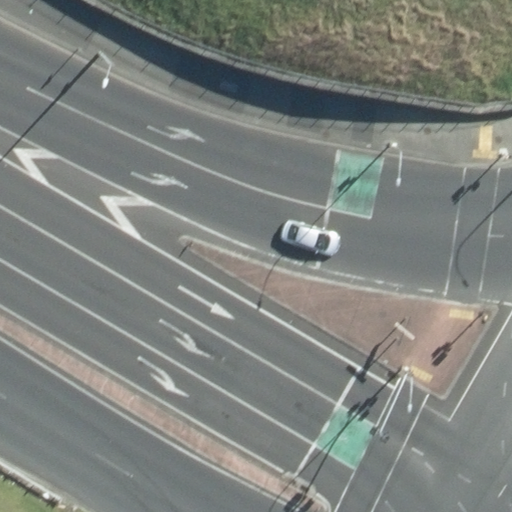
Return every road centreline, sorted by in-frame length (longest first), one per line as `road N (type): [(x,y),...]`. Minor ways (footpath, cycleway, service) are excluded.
road 1 (primary): [(0,216),(111,289),(511,486)]
road 2 (primary): [(0,82),(217,176),(329,207),(473,226),(511,220)]
road 3 (primary): [(191,511),(0,390)]
